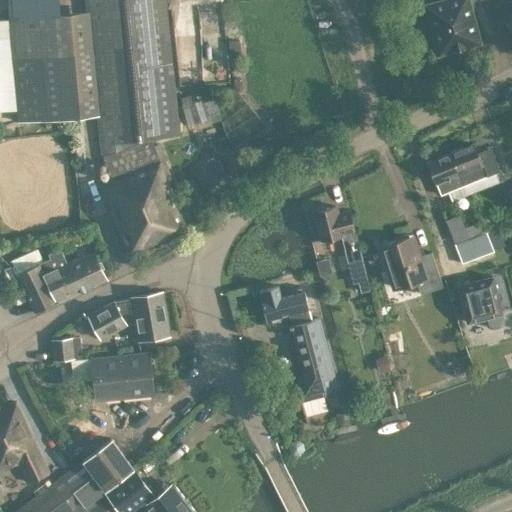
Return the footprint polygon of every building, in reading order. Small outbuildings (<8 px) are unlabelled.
[(111,172),(101,177),(128,248),(188,225),(161,154),(160,154),(152,133),(181,129),(167,0),(85,0),(86,5),(9,12),(18,117),(79,111),(79,109),(96,107),(101,151),(103,151),(111,172)] [(172,27),(193,26),(191,0),(176,0),(177,10),(171,11),(172,27)] [(470,0),(425,0),(438,49),(481,38),(470,0)] [(218,1),(198,1),(197,43),(217,43),(218,1)] [(229,50),(241,49),(239,34),(228,35),(229,50)] [(203,63),(220,58),(217,49),(200,54),(203,63)] [(182,99),(192,96),(190,89),(180,92),(182,99)] [(206,110),(201,96),(201,94),(189,98),(195,117),(205,114),(207,114),(206,110)] [(200,149),(216,143),(211,130),(195,136),(200,149)] [(474,137),(450,147),(464,179),(499,165),(503,174),(504,174),(491,142),(479,147),(474,137)] [(441,188),(464,179),(450,147),(427,156),(441,188)] [(342,230),(346,245),(345,245),(354,278),(359,277),(362,287),(369,285),(358,242),(360,242),(350,205),(339,208),(337,200),(314,205),(322,235),(342,230)] [(456,238),(482,228),(478,217),(466,221),(460,208),(446,214),(456,238)] [(482,228),(456,238),(455,238),(463,258),(496,245),(488,226),(482,228)] [(405,233),(376,242),(384,268),(389,266),(396,285),(414,279),(418,290),(440,283),(429,251),(413,257),(405,233)] [(11,264),(41,253),(36,239),(6,250),(11,264)] [(50,253),(18,267),(37,307),(107,274),(93,245),(68,256),(61,243),(49,248),(50,253)] [(504,307),(494,270),(460,279),(469,316),(486,311),(488,319),(490,321),(494,322),(502,320),(504,318),(505,314),(504,307)] [(296,379),(305,409),(329,403),(325,388),(338,384),(330,356),(332,355),(321,312),(312,314),(305,285),(302,286),(301,281),(299,280),(291,282),(290,284),(291,289),(281,291),(278,279),(260,284),(268,314),(290,308),(293,319),(290,320),(303,367),(296,379)] [(134,315),(138,335),(171,329),(163,286),(130,291),(130,292),(114,296),(86,311),(98,334),(125,319),(123,317),(134,315)] [(71,354),(73,354),(71,333),(52,334),(54,355),(71,354)] [(93,373),(95,395),(154,389),(150,346),(91,352),(73,354),(71,354),(73,375),(93,373)] [(379,367),(390,364),(387,350),(376,353),(379,367)] [(0,467),(17,459),(29,482),(49,466),(17,396),(1,404),(0,400),(0,467)] [(50,426),(39,432),(53,456),(63,451),(50,426)] [(134,461),(113,432),(8,511),(123,511),(128,509),(108,481),(134,461)] [(200,511),(175,478),(157,492),(134,461),(108,481),(128,509),(123,511),(134,511),(146,503),(152,511),(200,511)]
